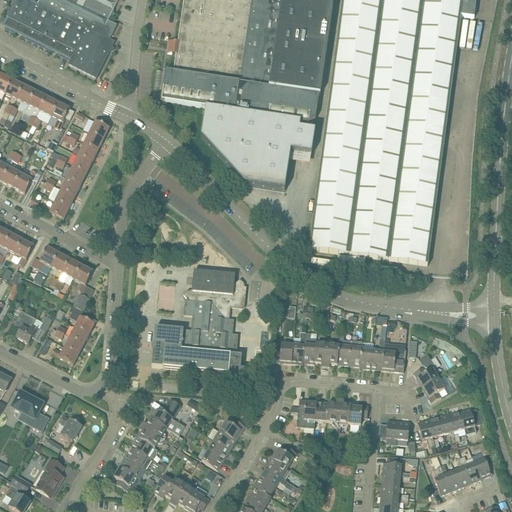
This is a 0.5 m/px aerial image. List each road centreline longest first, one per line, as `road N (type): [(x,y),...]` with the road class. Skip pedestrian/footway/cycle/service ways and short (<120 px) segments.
road 1 (residential): [(376,388),(288,383),(212,511)]
road 2 (unclassified): [(494,317),(361,304),(314,287),(274,254)]
road 3 (tertiary): [(493,300),(511,66)]
road 4 (residential): [(148,167),(264,264),(274,254)]
road 5 (unclassified): [(274,254),(167,142)]
road 6 (unclassified): [(130,116),(0,53)]
road 7 (residential): [(68,505),(117,420),(118,405),(102,391)]
road 8 (residential): [(102,391),(111,381),(117,261)]
road 9 (residential): [(117,261),(0,204)]
road 10 (residential): [(366,511),(376,388)]
